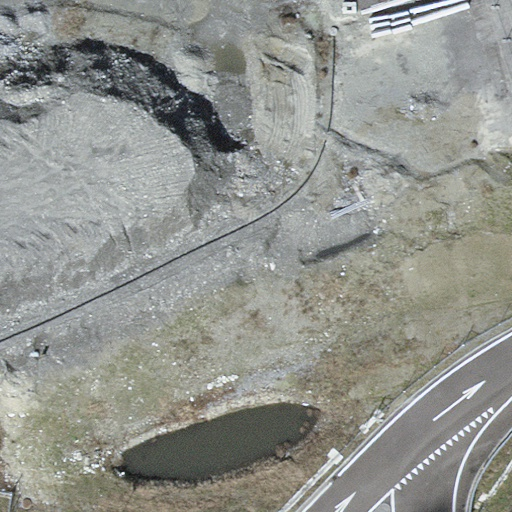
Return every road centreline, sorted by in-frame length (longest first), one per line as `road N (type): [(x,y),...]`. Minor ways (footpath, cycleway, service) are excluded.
road 1 (motorway): [(0,227),(511,55)]
road 2 (motorway): [(176,0),(0,55)]
road 3 (motorway): [(335,511),(435,417)]
